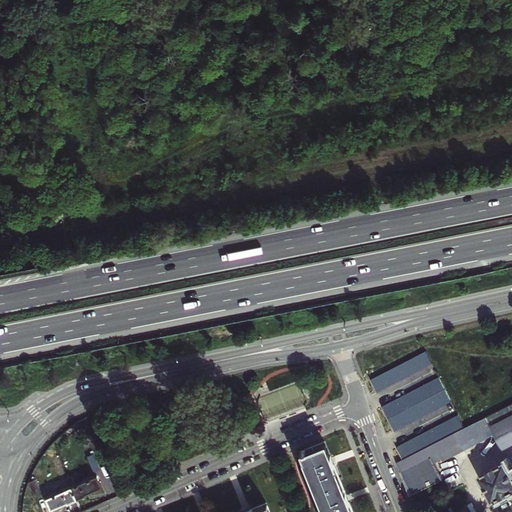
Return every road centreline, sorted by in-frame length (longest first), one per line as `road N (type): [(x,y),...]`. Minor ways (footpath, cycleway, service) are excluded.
road 1 (motorway): [(0,339),(511,239)]
road 2 (motorway): [(511,200),(0,299)]
road 3 (tertiary): [(422,317),(90,384),(47,402),(7,438)]
road 4 (tertiary): [(22,452),(57,412),(85,397),(340,345)]
road 5 (residential): [(115,511),(359,405)]
